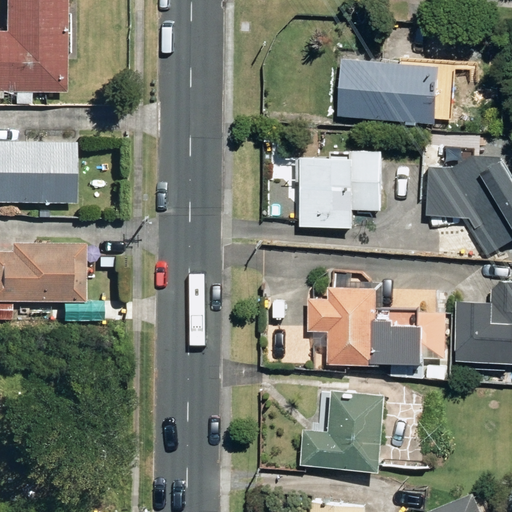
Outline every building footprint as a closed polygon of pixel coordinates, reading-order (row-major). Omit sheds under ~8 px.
[(0,0),(0,95),(7,95),(7,89),(66,90),(66,0),(4,0),(4,27),(0,27),(0,0)] [(471,41),(485,41),(485,28),(471,27),(471,41)] [(409,119),(420,120),(420,117),(440,119),(444,62),(345,55),(341,112),(410,117),(409,119)] [(0,198),(74,199),(75,139),(28,138),(28,133),(5,133),(5,138),(0,137),(0,198)] [(486,150),(496,151),(497,136),(487,136),(486,150)] [(435,137),(435,149),(449,150),(449,138),(435,137)] [(296,222),(358,222),(358,207),(385,208),(387,147),(356,147),(356,155),(292,154),(292,180),(305,180),(305,195),(296,194),(296,222)] [(485,255),(511,240),(511,183),(498,160),(465,156),(457,167),(430,167),(425,215),(469,220),(485,255)] [(0,298),(84,299),(84,240),(11,239),(11,248),(0,247),(0,298)] [(458,303),(455,361),(511,363),(511,282),(490,282),(489,304),(458,303)] [(397,359),(397,374),(428,374),(428,320),(398,320),(398,316),(383,316),(383,283),(333,283),(333,295),(313,295),(313,328),(319,328),(319,343),(334,343),(334,359),(397,359)] [(0,300),(0,316),(15,317),(14,301),(0,300)] [(299,466),(377,473),(384,395),(330,390),(326,433),(302,431),(299,466)] [(486,511),(478,492),(428,511),(486,511)] [(372,511),(373,504),(313,499),(311,511),(372,511)]
